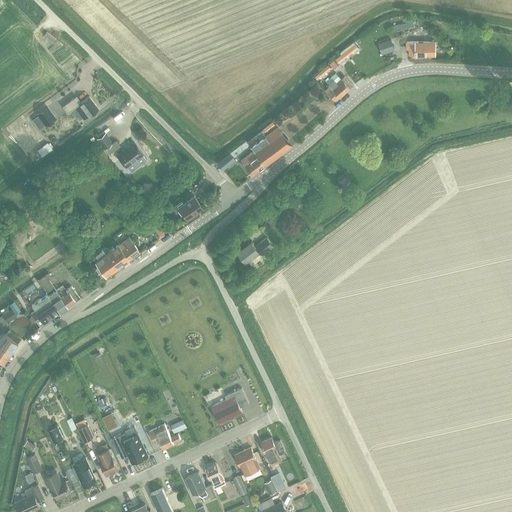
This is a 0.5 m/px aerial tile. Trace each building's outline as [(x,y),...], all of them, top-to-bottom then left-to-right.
[(394,31),(414,26),(413,21),(393,26),(394,31)] [(379,43),(382,54),(394,51),(390,39),(379,43)] [(436,55),(436,42),(406,41),(406,48),(409,48),(409,55),(436,55)] [(341,55),(335,59),(339,63),(358,48),(353,42),(339,53),(341,55)] [(334,69),(337,67),(338,65),(334,60),(330,64),(334,69)] [(318,80),(332,68),(329,64),(319,72),(319,73),(315,77),(318,80)] [(337,83),(346,93),(353,86),(345,76),(337,83)] [(346,93),(337,83),(334,80),(328,85),(329,86),(326,90),(336,101),(340,97),(340,98),(346,93)] [(76,96),(63,106),(67,112),(74,107),(83,119),(98,108),(89,96),(81,102),(76,96)] [(37,114),(46,125),(55,118),(47,107),(37,114)] [(265,136),(280,155),(293,145),(278,127),(265,136)] [(106,132),(97,139),(104,149),(113,143),(106,132)] [(255,150),(266,165),(267,165),(280,155),(265,136),(252,147),(254,150),(255,150)] [(126,167),(143,154),(134,142),(117,155),(126,167)] [(241,160),(253,175),(266,165),(255,150),(254,150),(241,160)] [(34,190),(25,196),(29,202),(38,197),(34,190)] [(181,200),(174,205),(180,214),(183,212),(186,217),(187,219),(195,213),(194,212),(202,207),(201,206),(198,200),(194,195),(183,202),(181,200)] [(148,224),(158,239),(164,234),(154,220),(148,224)] [(252,241),(238,252),(246,262),(260,252),(262,254),(273,246),(267,238),(256,246),(252,241)] [(108,252),(119,267),(129,260),(129,259),(139,252),(132,241),(121,249),(118,244),(108,252)] [(105,277),(119,267),(108,252),(105,247),(99,252),(92,257),(105,277)] [(31,305),(34,310),(30,313),(40,326),(67,307),(60,297),(61,297),(54,287),(49,279),(51,278),(48,273),(38,279),(47,294),(31,305)] [(63,285),(56,290),(61,297),(60,297),(67,307),(80,298),(74,290),(71,286),(66,290),(63,285)] [(7,323),(17,316),(12,308),(8,310),(3,314),(2,315),(7,323)] [(0,338),(0,344),(11,352),(18,343),(4,333),(0,338)] [(0,360),(3,363),(11,352),(0,344),(0,360)] [(219,422),(243,411),(241,407),(249,403),(242,387),(225,395),(227,399),(211,406),(219,422)] [(100,407),(108,404),(105,397),(97,401),(100,407)] [(111,413),(103,417),(109,429),(117,425),(111,413)] [(183,419),(170,425),(171,426),(174,433),(183,429),(186,427),(183,419)] [(154,441),(159,438),(164,448),(174,443),(181,439),(178,433),(171,436),(165,423),(154,429),(149,431),(154,441)] [(87,424),(78,429),(83,440),(93,436),(87,424)] [(54,442),(63,438),(57,426),(48,431),(54,442)] [(126,433),(113,438),(123,458),(122,455),(127,453),(128,455),(129,455),(133,463),(148,455),(138,433),(128,437),(126,433)] [(279,455),(285,452),(280,440),(274,443),(272,438),(261,443),(270,461),(280,456),(279,455)] [(37,445),(28,440),(24,445),(33,451),(37,445)] [(118,470),(108,449),(106,443),(94,448),(97,454),(107,475),(118,470)] [(245,474),(260,467),(256,460),(256,459),(251,447),(235,455),(244,474),(245,474)] [(35,471),(42,468),(35,454),(28,457),(35,471)] [(83,486),(96,480),(85,457),(73,463),(83,486)] [(215,487),(226,482),(217,463),(206,468),(215,487)] [(211,499),(217,496),(211,484),(206,487),(199,471),(186,477),(193,493),(196,492),(202,496),(208,493),(211,499)] [(32,472),(26,475),(29,481),(35,478),(32,472)] [(58,498),(71,491),(66,481),(62,483),(57,472),(46,477),(51,488),(53,487),(58,498)] [(234,478),(242,495),(247,492),(239,475),(234,478)] [(270,494),(276,491),(271,480),(265,483),(270,494)] [(283,480),(275,483),(278,490),(286,487),(283,480)] [(38,501),(44,498),(36,484),(25,490),(28,496),(16,502),(20,511),(27,511),(40,506),(38,501)] [(167,511),(173,511),(162,488),(151,493),(159,511),(163,511),(167,511)] [(246,505),(252,502),(248,494),(242,497),(246,505)] [(272,498),(259,504),(262,511),(286,511),(281,501),(275,504),(272,498)]
